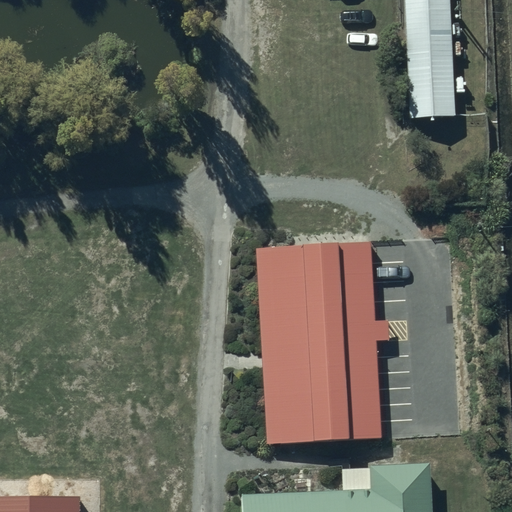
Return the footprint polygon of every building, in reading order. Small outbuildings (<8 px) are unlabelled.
[(450,0),(404,0),(411,122),(457,120),(450,0)] [(443,240),(402,244),(404,265),(445,262),(443,240)] [(373,333),(369,243),(259,248),(264,360),(268,449),(378,444),(373,333)] [(425,386),(391,387),(393,435),(427,434),(425,386)] [(371,491),(241,498),(241,511),(431,511),(429,465),(370,468),(371,491)] [(78,511),(78,495),(0,495),(0,511),(78,511)]
